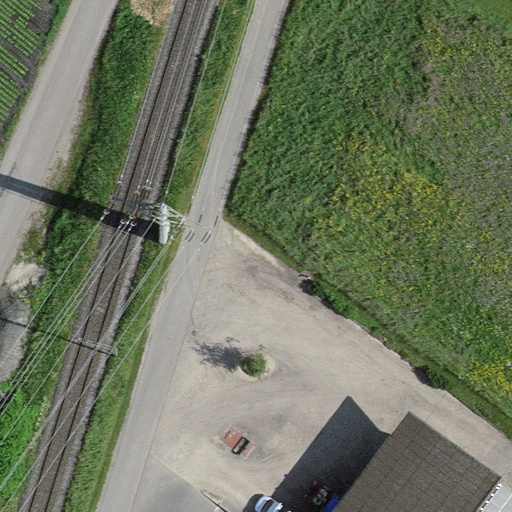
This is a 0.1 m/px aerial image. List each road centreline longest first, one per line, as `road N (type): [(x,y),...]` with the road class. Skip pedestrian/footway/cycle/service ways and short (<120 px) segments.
road 1 (unclassified): [(280,0),(125,511)]
road 2 (unclassified): [(0,210),(83,0)]
